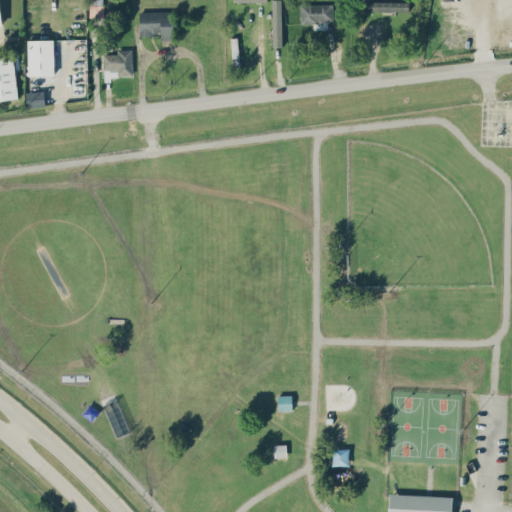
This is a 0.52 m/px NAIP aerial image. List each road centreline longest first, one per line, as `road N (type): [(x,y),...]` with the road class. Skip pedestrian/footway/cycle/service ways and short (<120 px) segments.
road 1 (residential): [(0,123),(511,64)]
road 2 (secondary): [(124,511),(0,398)]
